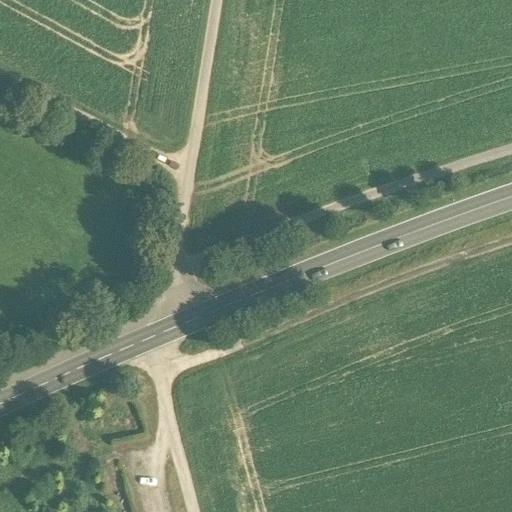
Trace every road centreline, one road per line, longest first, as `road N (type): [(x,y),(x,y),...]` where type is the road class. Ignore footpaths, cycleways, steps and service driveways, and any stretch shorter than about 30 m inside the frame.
road 1 (tertiary): [(0,407),(177,326),(511,198)]
road 2 (track): [(158,381),(511,250)]
road 3 (track): [(219,0),(175,253),(177,326)]
road 4 (track): [(0,74),(191,171)]
road 5 (track): [(194,511),(148,340)]
